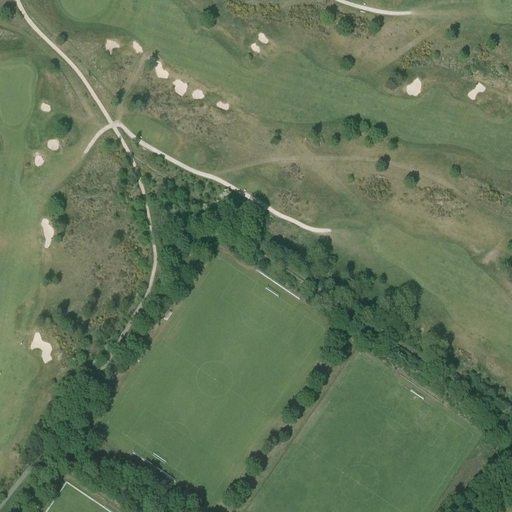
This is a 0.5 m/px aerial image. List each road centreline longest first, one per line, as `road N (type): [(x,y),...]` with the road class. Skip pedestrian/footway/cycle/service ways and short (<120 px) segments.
road 1 (track): [(208,176),(275,158),(372,159),(429,174),(511,223)]
road 2 (track): [(329,230),(280,215),(118,124),(84,153)]
road 3 (track): [(0,23),(47,53),(104,129)]
